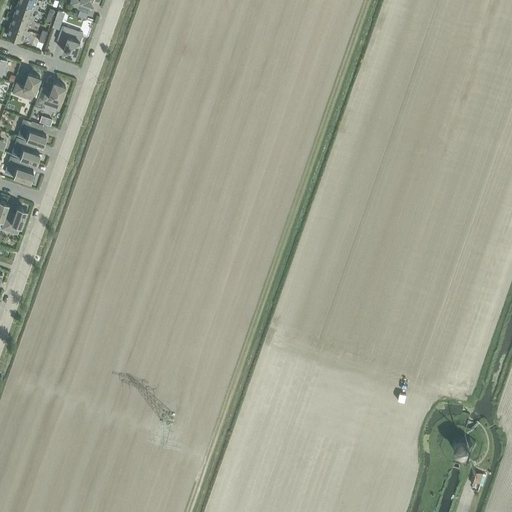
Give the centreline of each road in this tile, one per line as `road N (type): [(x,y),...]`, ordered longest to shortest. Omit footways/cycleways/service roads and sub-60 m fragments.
road 1 (residential): [(0,342),(48,200)]
road 2 (residential): [(48,200),(91,77)]
